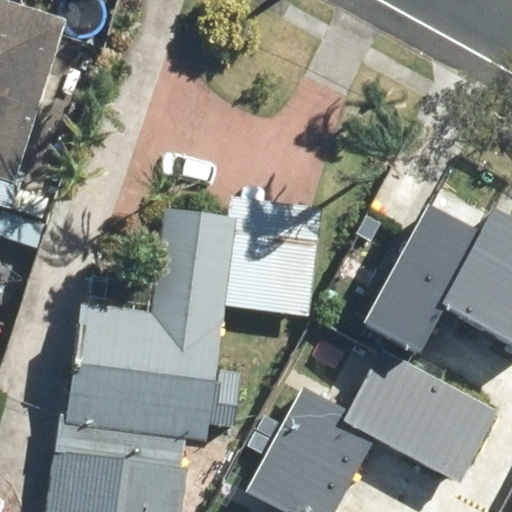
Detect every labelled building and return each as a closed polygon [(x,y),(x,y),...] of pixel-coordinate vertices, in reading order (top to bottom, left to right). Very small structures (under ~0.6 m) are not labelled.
[(67,24),(0,2),(0,207),(13,212),(23,178),(18,177),(39,111),(76,122),(88,85),(51,73),(67,24)] [(423,189),(360,316),(418,345),(441,299),(511,334),(511,206),(489,195),(479,216),(423,189)] [(147,315),(82,307),(68,418),(58,416),(46,511),(182,511),(188,472),(184,471),(187,442),(207,445),(209,428),(235,431),(241,377),(217,374),(224,310),(310,320),(323,212),(230,201),(228,222),(159,214),(147,315)] [(299,380),(272,430),(350,471),(374,427),(466,476),(502,410),(380,345),(347,406),(299,380)] [(328,511),(350,471),(272,430),(247,479),(296,504),(291,511),(328,511)]
